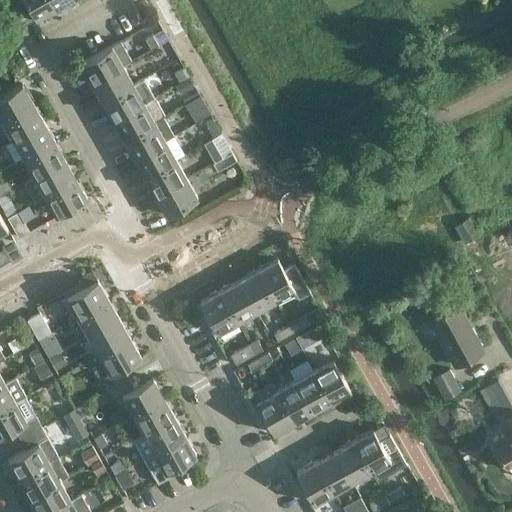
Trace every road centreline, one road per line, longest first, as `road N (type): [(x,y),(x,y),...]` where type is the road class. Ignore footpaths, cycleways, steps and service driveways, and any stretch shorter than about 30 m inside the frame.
road 1 (residential): [(108,228),(130,216),(34,48),(121,0)]
road 2 (residential): [(241,474),(108,228)]
road 3 (residential): [(241,474),(356,411)]
road 4 (residential): [(0,285),(108,228)]
